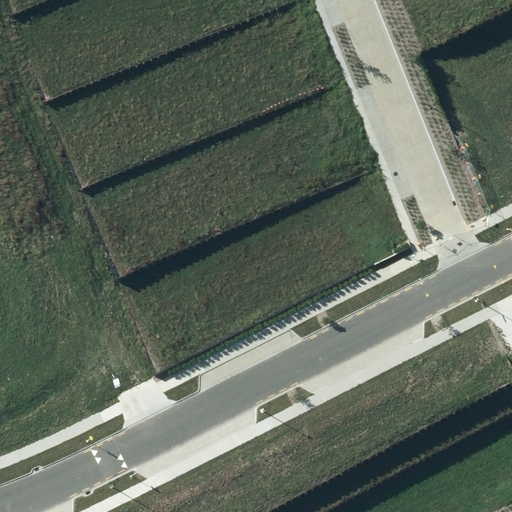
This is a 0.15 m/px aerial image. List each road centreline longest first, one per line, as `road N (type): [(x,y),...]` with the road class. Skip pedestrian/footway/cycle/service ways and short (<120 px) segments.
road 1 (residential): [(472,274),(0,505)]
road 2 (residential): [(472,274),(354,0)]
